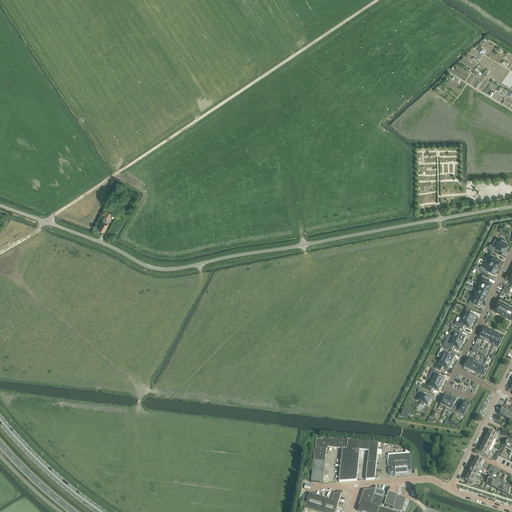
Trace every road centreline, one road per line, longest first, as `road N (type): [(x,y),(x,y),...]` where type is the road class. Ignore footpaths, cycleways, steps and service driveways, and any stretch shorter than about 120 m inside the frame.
road 1 (unclassified): [(0,204),(162,269),(511,206)]
road 2 (primary): [(101,511),(0,418)]
road 3 (residential): [(457,370),(511,254)]
